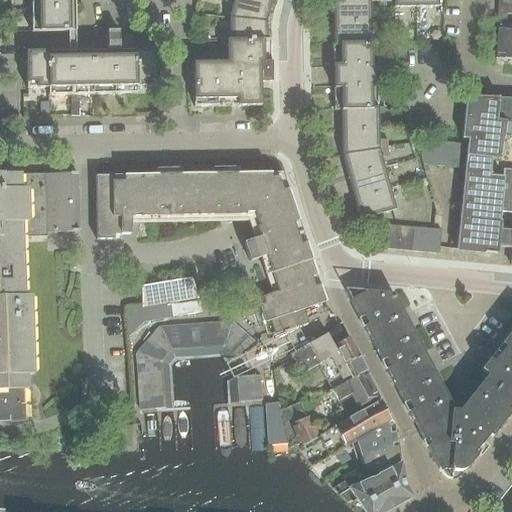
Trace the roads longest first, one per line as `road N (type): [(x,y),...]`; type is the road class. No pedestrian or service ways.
road 1 (residential): [(179,143),(0,146)]
road 2 (residential): [(403,430),(332,288),(337,269)]
road 3 (unclassified): [(511,290),(337,269)]
road 4 (residential): [(179,143),(184,3),(171,0)]
road 5 (unclassified): [(293,140),(290,77),(300,0)]
road 6 (unclassified): [(337,269),(293,140)]
